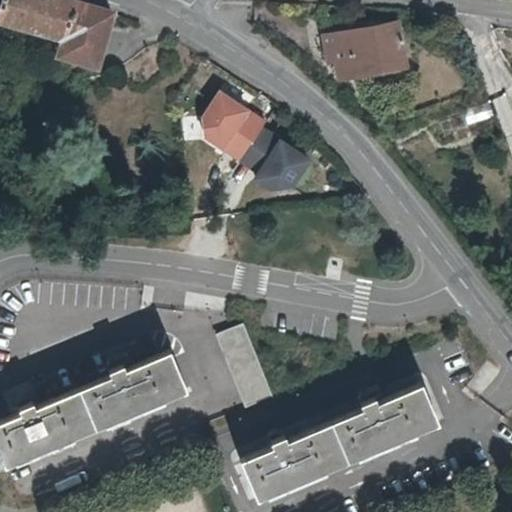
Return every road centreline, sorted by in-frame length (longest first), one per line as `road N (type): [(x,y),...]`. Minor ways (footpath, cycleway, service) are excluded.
road 1 (residential): [(0,262),(37,255),(159,265),(389,306),(462,282)]
road 2 (residential): [(180,19),(323,116),(462,282)]
